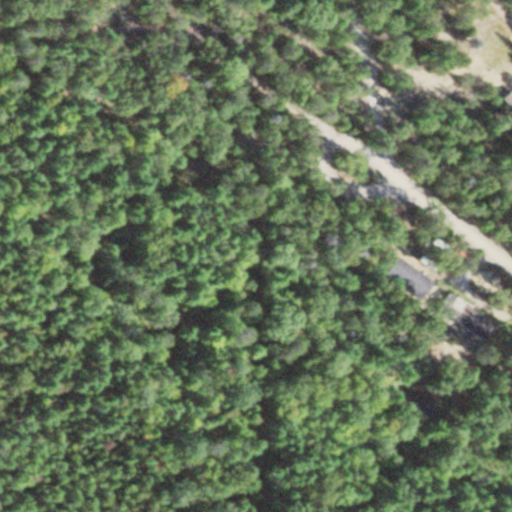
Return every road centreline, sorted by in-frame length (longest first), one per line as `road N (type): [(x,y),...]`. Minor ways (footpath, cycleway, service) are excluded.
road 1 (track): [(383,171),(177,0)]
road 2 (track): [(383,171),(349,0)]
road 3 (residential): [(511,264),(383,171)]
